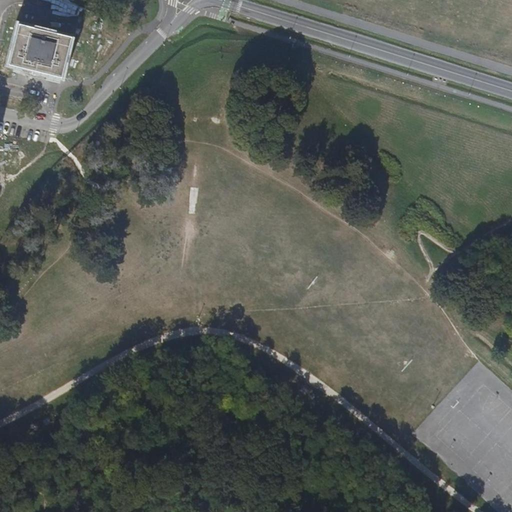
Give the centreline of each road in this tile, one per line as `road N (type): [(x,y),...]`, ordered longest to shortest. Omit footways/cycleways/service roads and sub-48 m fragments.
road 1 (residential): [(511,90),(229,0)]
road 2 (residential): [(0,114),(57,127),(79,122),(164,33),(183,0)]
